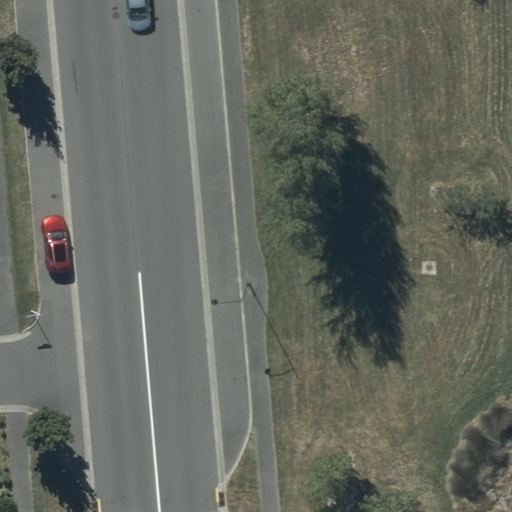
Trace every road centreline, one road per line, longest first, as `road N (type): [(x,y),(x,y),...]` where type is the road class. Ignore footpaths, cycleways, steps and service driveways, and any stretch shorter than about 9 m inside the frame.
road 1 (tertiary): [(115,0),(146,364)]
road 2 (tertiary): [(146,364),(159,511)]
road 3 (residential): [(146,364),(0,376)]
